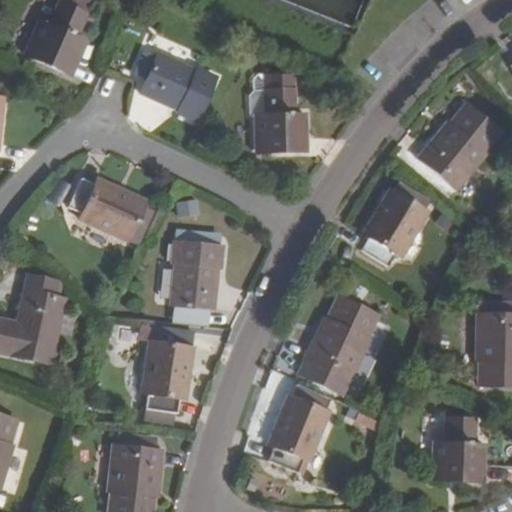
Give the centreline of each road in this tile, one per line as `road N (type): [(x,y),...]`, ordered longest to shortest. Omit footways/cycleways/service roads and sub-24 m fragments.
road 1 (residential): [(0,204),(51,148),(102,132),(306,229)]
road 2 (residential): [(306,229),(401,95),(463,34),(511,1)]
road 3 (residential): [(197,511),(253,338),(306,229)]
